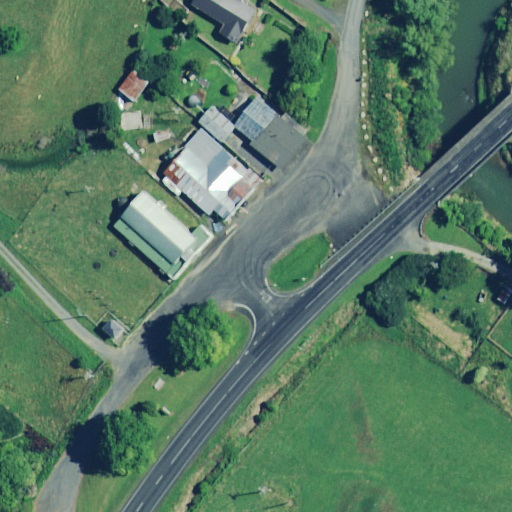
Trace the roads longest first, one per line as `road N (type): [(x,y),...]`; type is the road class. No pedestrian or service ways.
road 1 (residential): [(58,511),(83,437),(228,270)]
road 2 (trunk): [(285,327),(137,511)]
road 3 (trunk): [(430,191),(285,327)]
road 4 (residential): [(336,170),(357,0)]
road 5 (residential): [(228,270),(336,170)]
